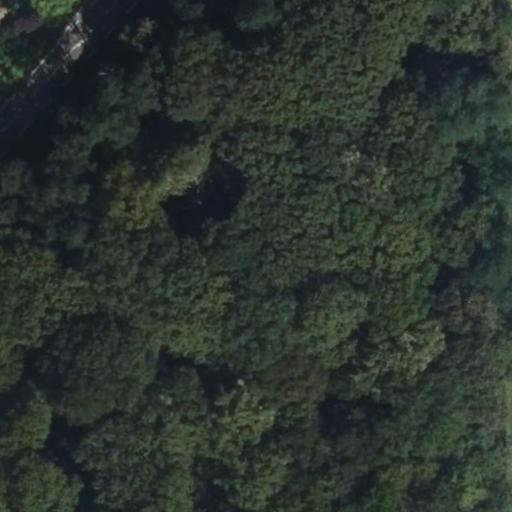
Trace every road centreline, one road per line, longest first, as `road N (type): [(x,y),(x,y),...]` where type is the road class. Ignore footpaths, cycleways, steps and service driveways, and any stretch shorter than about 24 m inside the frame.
road 1 (track): [(474,511),(478,0)]
road 2 (track): [(0,196),(302,511)]
road 3 (primary): [(0,133),(117,0)]
